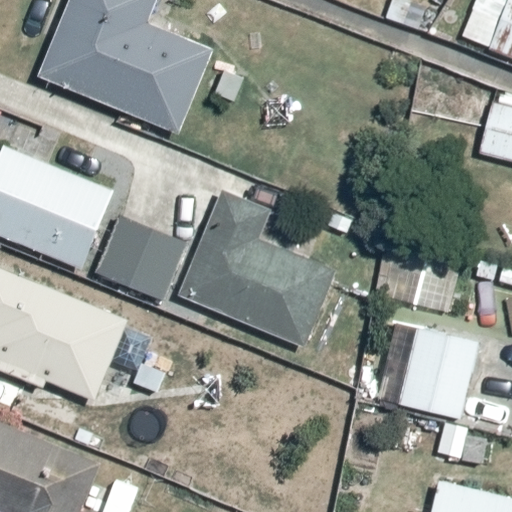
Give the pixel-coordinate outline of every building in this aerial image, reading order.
[(70,0),(38,77),(179,134),(215,50),(149,22),(157,0),(70,0)] [(511,0),(500,0),(495,12),(476,3),(461,34),(511,57),(511,0)] [(511,102),(494,98),(477,158),(511,167),(511,102)] [(3,145),(0,153),(0,233),(86,269),(116,191),(3,145)] [(224,192),(179,294),(305,346),(339,271),(261,239),(272,211),(224,192)] [(161,304),(185,243),(119,216),(94,277),(161,304)] [(456,258),(396,241),(382,291),(443,308),(456,258)] [(129,319),(0,266),(0,357),(101,402),(129,319)] [(479,338),(420,325),(402,407),(461,420),(479,338)] [(494,432),(445,419),(437,452),(486,465),(494,432)] [(82,511),(102,463),(0,420),(0,511),(82,511)] [(511,511),(511,491),(436,478),(429,511),(511,511)]
